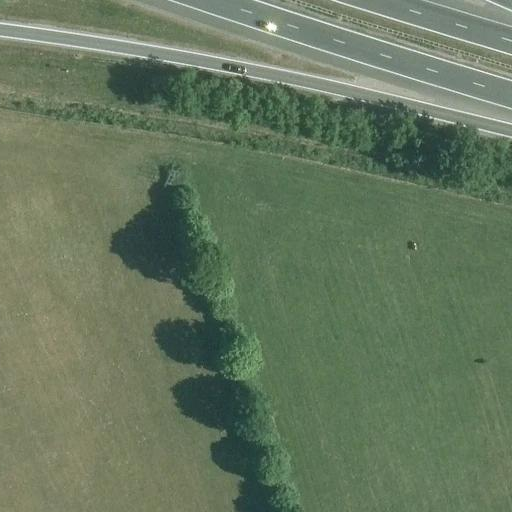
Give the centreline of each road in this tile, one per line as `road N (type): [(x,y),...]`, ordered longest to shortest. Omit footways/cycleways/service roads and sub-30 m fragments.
road 1 (motorway): [(0,34),(326,90),(511,134)]
road 2 (motorway): [(210,0),(511,97)]
road 3 (motorway): [(511,42),(380,0)]
